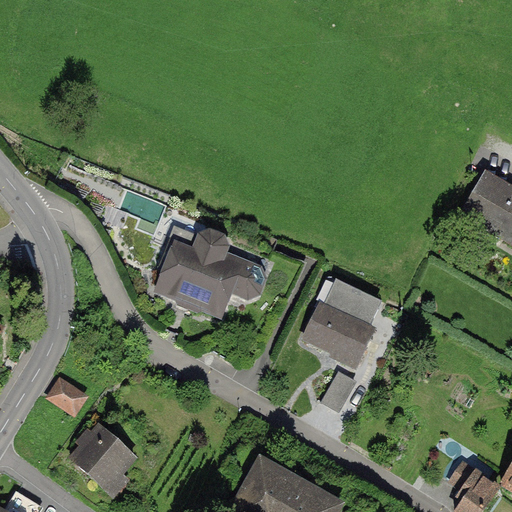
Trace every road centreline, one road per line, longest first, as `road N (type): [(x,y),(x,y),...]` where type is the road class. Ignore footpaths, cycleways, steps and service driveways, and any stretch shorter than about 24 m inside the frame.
road 1 (residential): [(40,218),(75,218),(124,312),(152,341),(433,511)]
road 2 (residential): [(0,437),(52,349),(63,305),(57,257),(40,218)]
